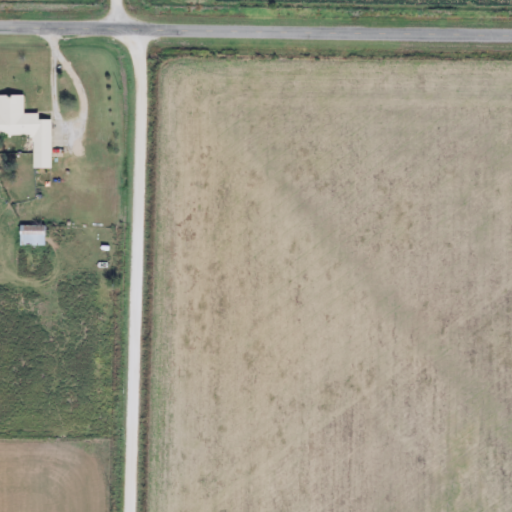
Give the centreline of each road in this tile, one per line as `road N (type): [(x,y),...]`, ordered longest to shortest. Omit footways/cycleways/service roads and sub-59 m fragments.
road 1 (tertiary): [(0,26),(511,34)]
road 2 (residential): [(132,511),(145,26)]
